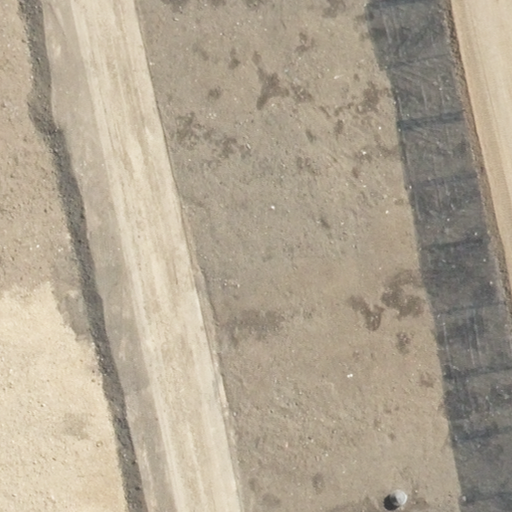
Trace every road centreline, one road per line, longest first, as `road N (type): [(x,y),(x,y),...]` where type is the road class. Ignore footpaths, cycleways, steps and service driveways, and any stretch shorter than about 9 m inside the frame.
road 1 (track): [(511,208),(280,155),(0,10)]
road 2 (track): [(399,184),(374,0)]
